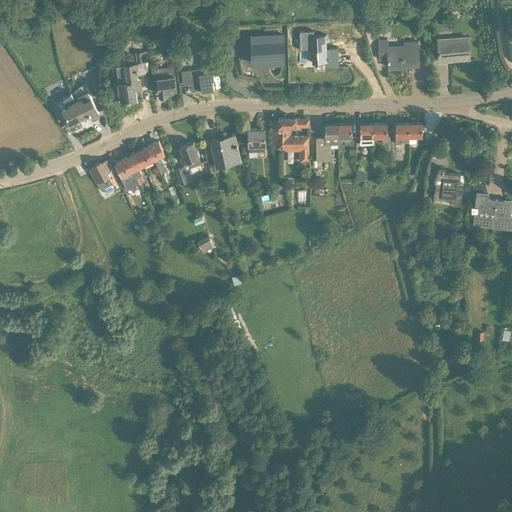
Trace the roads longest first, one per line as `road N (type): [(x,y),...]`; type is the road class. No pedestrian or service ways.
road 1 (tertiary): [(0,180),(57,166),(185,112),(456,103)]
road 2 (track): [(57,166),(79,226),(78,249),(38,282),(0,286)]
